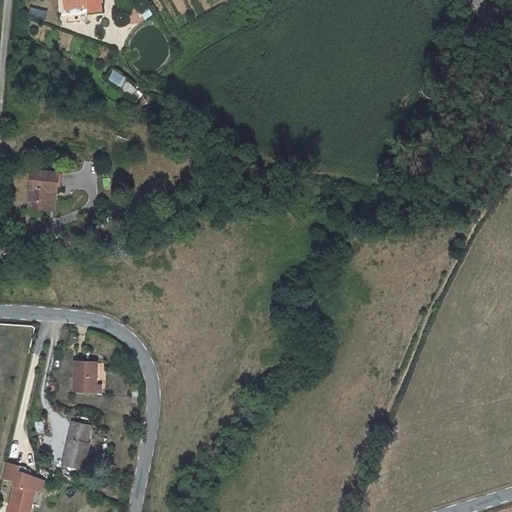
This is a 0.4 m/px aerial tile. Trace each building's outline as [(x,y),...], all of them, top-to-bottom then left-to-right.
[(64,0),(65,6),(89,4),(90,7),(90,11),(102,10),(101,2),(102,1),(101,0),(64,0)] [(58,191),(60,173),(33,171),(30,208),(50,210),(52,191),(57,191),(58,191)] [(98,362),(76,361),(74,391),(102,392),(102,384),(96,384),(96,370),(98,370),(98,362)] [(43,433),(42,422),(35,422),(36,433),(43,433)] [(87,455),(85,455),(92,426),(73,422),(63,465),(84,470),(87,455)] [(30,504),(36,480),(17,475),(9,511),(31,511),(33,505),(30,504)] [(30,504),(33,505),(39,506),(44,482),(36,480),(30,504)]
